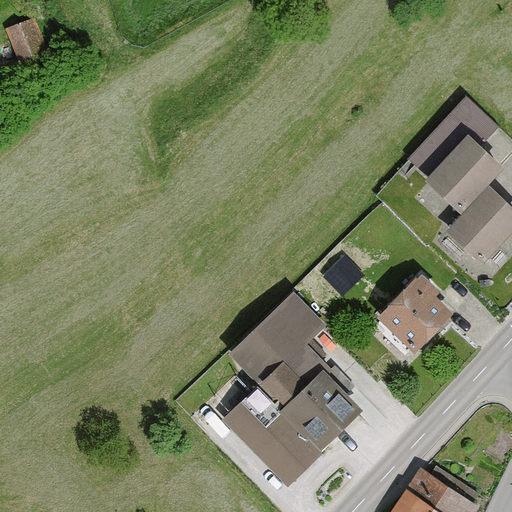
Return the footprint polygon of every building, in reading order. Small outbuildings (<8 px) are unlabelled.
[(32,11),(4,21),(20,65),(48,55),(32,11)] [(467,136),(422,183),(458,218),(446,235),(480,265),(511,233),(511,209),(486,189),(503,169),(467,136)] [(418,274),(374,318),(412,355),(452,314),(418,274)] [(201,405),(284,490),(360,409),(309,343),(323,332),(290,291),(226,356),(235,367),(201,405)] [(474,511),(478,508),(422,468),(392,511),(474,511)]
